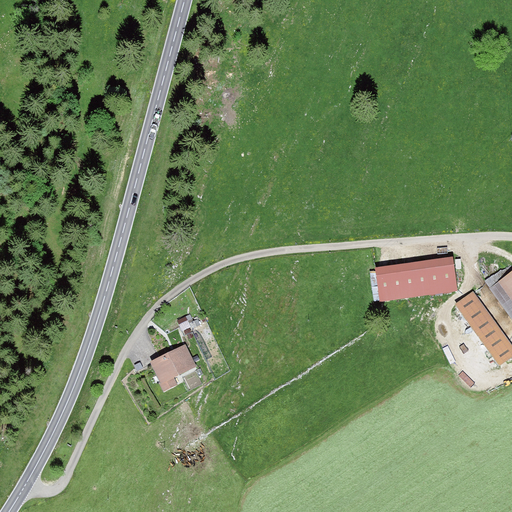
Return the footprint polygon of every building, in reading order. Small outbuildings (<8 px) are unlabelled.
[(376,270),(381,302),(456,291),(451,259),(376,270)] [(511,275),(493,289),(498,297),(511,287),(511,265),(511,266),(511,275)] [(511,287),(498,297),(511,316),(511,287)] [(456,306),(498,365),(511,355),(511,347),(473,294),(456,306)] [(162,382),(161,383),(164,390),(175,385),(171,378),(194,367),(184,348),(153,364),(162,382)]
